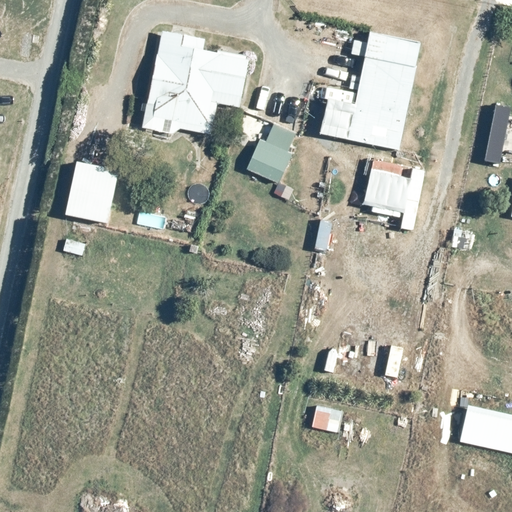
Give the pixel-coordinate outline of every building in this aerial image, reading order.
[(206,38),(161,29),(142,128),(173,134),(180,129),(211,135),(217,104),(240,109),(251,55),(217,48),(216,52),(204,50),(206,38)] [(422,42),(369,32),(356,103),(352,103),(354,92),(328,86),(325,99),(329,100),(321,134),(399,150),(422,42)] [(511,108),(496,105),(485,161),(500,164),(511,108)] [(294,153),(261,140),(250,169),(283,182),(294,153)] [(119,169),(77,160),(65,213),(108,223),(119,169)] [(426,171),(373,160),(364,206),(372,208),(371,211),(400,218),(401,214),(403,214),(401,227),(413,230),(426,171)] [(511,415),(468,405),(460,442),(511,453),(511,415)] [(345,411),(318,406),(315,427),(341,431),(345,411)]
